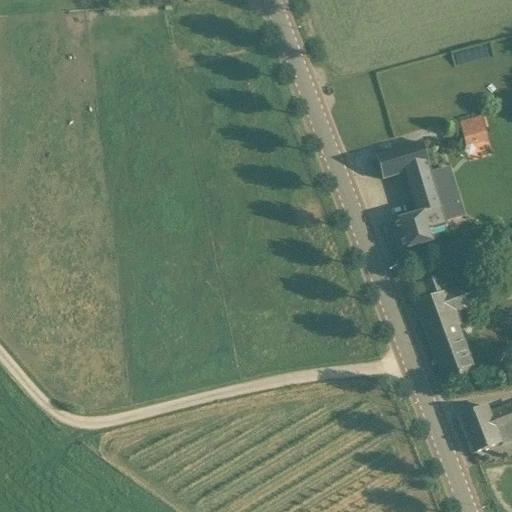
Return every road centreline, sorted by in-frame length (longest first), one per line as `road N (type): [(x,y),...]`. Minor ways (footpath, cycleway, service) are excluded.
road 1 (track): [(411,364),(83,423),(64,420),(0,352)]
road 2 (secondary): [(428,408),(272,0)]
